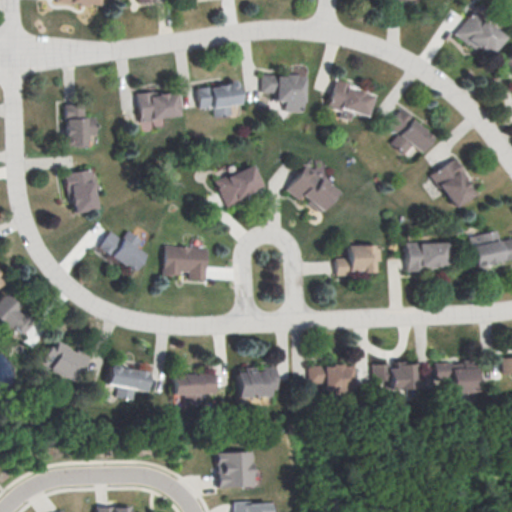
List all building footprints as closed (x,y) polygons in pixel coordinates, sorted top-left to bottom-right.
[(468,8),(502,34),(486,54),(473,43),(470,47),(450,31),(468,8)] [(511,78),(496,62),(511,46),(511,87),(509,84),(511,81),(511,78)] [(259,73),(304,74),(304,109),(282,109),(282,99),(275,99),(275,92),(259,92),(259,73)] [(336,76),(346,80),(345,83),(374,93),(367,115),(327,102),(336,76)] [(196,86),(237,83),(238,102),(228,103),(228,112),(211,113),(211,105),(198,106),(196,86)] [(134,92),(149,90),(150,93),(174,90),(177,114),(137,119),(134,92)] [(398,107),(430,132),(418,148),(412,142),(404,153),(388,141),(396,130),(386,122),(398,107)] [(63,117),(94,116),(94,132),(85,132),(86,145),(70,145),(69,133),(64,133),(63,117)] [(452,157),(460,167),(456,170),(472,191),(453,205),(430,173),(452,157)] [(213,179),(252,161),(262,183),(247,190),(250,197),(226,207),(213,179)] [(284,190),(304,164),(337,190),(321,211),(301,196),(297,200),(284,190)] [(73,209),(72,195),(63,195),(61,170),(91,168),(92,180),(95,180),(97,207),(73,209)] [(106,227),(120,237),(126,228),(140,237),(135,246),(144,252),(132,269),(94,244),(106,227)] [(466,234),(493,229),(494,238),(509,235),(511,249),(511,254),(498,257),(499,260),(472,265),(466,234)] [(406,241),(446,240),(446,261),(419,262),(419,268),(407,268),(406,241)] [(348,243),(378,244),(378,258),(374,258),(374,271),(336,270),(336,256),(348,256),(348,243)] [(162,244),(205,244),(205,278),(187,278),(187,268),(177,268),(177,271),(162,271),(162,244)] [(0,296),(5,292),(18,306),(14,309),(19,314),(23,310),(34,322),(21,334),(11,323),(4,329),(0,323),(0,296)] [(55,339),(88,359),(82,369),(79,367),(71,380),(41,363),(55,339)] [(511,369),(496,369),(496,354),(511,354),(511,369)] [(472,366),(473,390),(449,391),(448,375),(434,376),(433,360),(447,360),(447,367),(472,366)] [(412,362),(412,388),(387,388),(387,378),(371,378),(371,362),(412,362)] [(108,363),(151,370),(147,390),(133,387),(131,397),(114,394),(115,385),(105,383),(108,363)] [(350,363),(350,391),(324,391),(324,385),(308,385),(308,363),(350,363)] [(275,364),(275,388),(269,388),(270,396),(235,396),(235,368),(265,368),(265,364),(275,364)] [(213,372),(213,392),(199,392),(199,402),(181,402),(181,392),(172,392),(172,372),(213,372)] [(214,449),(252,449),(252,485),(214,485),(214,449)] [(232,511),(232,501),(267,500),(267,511),(232,511)]
